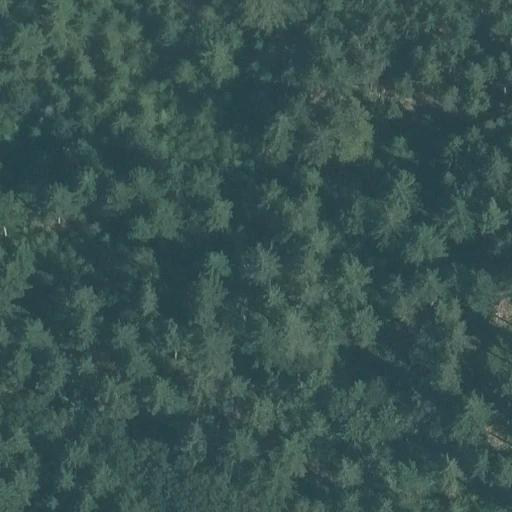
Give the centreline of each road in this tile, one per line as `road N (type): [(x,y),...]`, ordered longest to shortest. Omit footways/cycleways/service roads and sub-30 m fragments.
road 1 (track): [(285,55),(210,497)]
road 2 (track): [(254,511),(0,429)]
road 3 (track): [(285,55),(511,159)]
